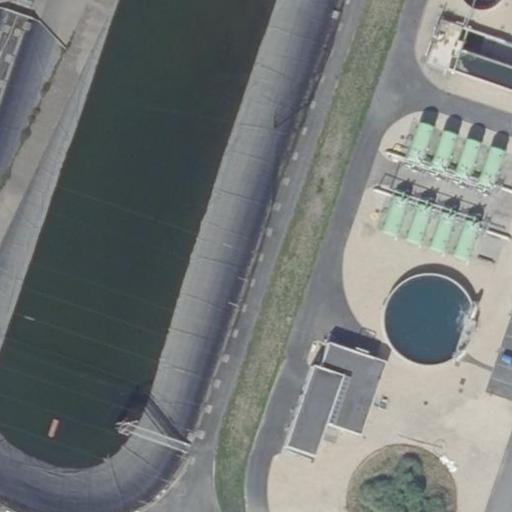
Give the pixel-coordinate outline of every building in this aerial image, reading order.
[(474,6),(480,9),(487,10),(493,8),(499,5),(503,0),(468,0),(469,1),(474,6)] [(511,45),(443,22),(428,65),(511,93),(511,45)] [(422,122),(418,122),(406,157),(408,160),(413,163),(417,163),(421,162),(433,127),(430,125),(426,123),(422,122)] [(445,130),(441,130),(430,165),(432,168),(436,170),(441,171),(445,170),(456,135),(453,133),(449,131),(445,130)] [(469,138),(465,138),(453,173),(456,176),(460,179),(464,179),(468,178),(480,143),(477,141),(473,139),(469,138)] [(493,146),(489,146),(477,181),(480,184),(484,187),(488,187),(492,186),(504,151),(501,149),(497,147),(493,146)] [(396,196),(392,195),(380,230),(383,233),(387,236),(391,236),(395,236),(407,201),(404,198),(400,197),(396,196)] [(420,204),(416,204),(404,239),(406,242),(411,244),(415,245),(419,244),(431,209),(428,207),(424,205),(420,204)] [(444,212),(440,212),(428,247),(431,250),(435,253),(439,253),(443,252),(455,217),(452,215),(448,213),(444,212)] [(507,223),(491,218),(488,226),(504,231),(507,223)] [(468,220),(464,220),(452,255),(454,258),(459,260),(463,261),(467,260),(479,225),(476,223),(472,221),(468,220)] [(405,360),(420,366),(436,366),(445,363),(453,359),(460,353),(466,345),(470,337),(473,327),(473,315),(470,306),(466,297),(460,290),(456,285),(445,279),(429,276),(420,277),(411,279),(397,287),(391,295),(385,306),(383,315),(383,327),(385,337),(391,348),(398,355),(405,360)] [(318,370),(311,367),(283,448),(313,459),(324,426),(359,437),(384,364),(326,344),(318,370)]
